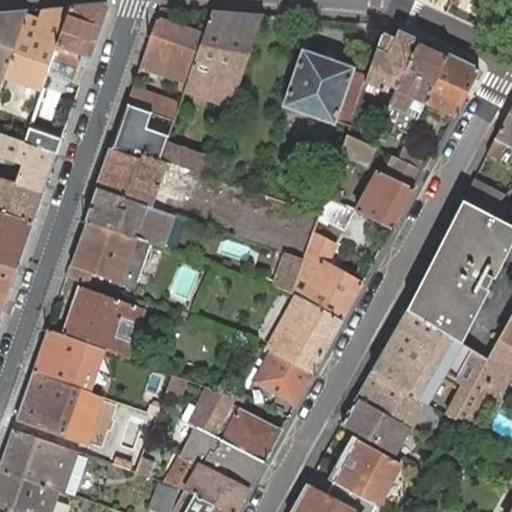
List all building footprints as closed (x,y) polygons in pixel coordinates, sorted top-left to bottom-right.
[(104,3),(70,6),(63,29),(56,46),(52,61),(77,69),(79,62),(87,66),(107,7),(104,3)] [(39,21),(24,17),(5,75),(42,88),(52,61),(56,46),(63,29),(70,6),(50,8),(46,24),(39,21)] [(50,8),(43,9),(39,21),(46,24),(50,8)] [(26,11),(0,13),(0,84),(1,86),(5,75),(24,17),(26,11)] [(212,11),(204,33),(188,81),(184,91),(192,93),(217,101),(213,113),(220,116),(224,104),(230,106),(263,15),(212,11)] [(140,65),(136,75),(145,77),(148,68),(180,79),(177,87),(184,91),(188,81),(204,33),(156,17),(140,65)] [(393,42),(380,36),(367,75),(366,79),(383,87),(385,80),(397,86),(418,40),(398,31),(393,42)] [(418,40),(397,86),(388,104),(406,113),(409,106),(421,111),(425,101),(447,54),(418,40)] [(366,79),(367,75),(353,70),(354,67),(302,48),(281,105),(334,124),(335,122),(349,126),(366,79)] [(478,68),(447,54),(425,101),(455,115),(479,71),(478,68)] [(152,112),(174,120),(176,114),(177,110),(180,102),(135,86),(129,104),(152,112)] [(129,104),(126,104),(111,148),(140,159),(142,153),(161,160),(166,144),(169,136),(146,128),(152,112),(129,104)] [(511,104),(495,136),(486,154),(496,159),(506,141),(511,144),(511,104)] [(176,114),(174,120),(169,136),(166,144),(161,160),(167,162),(177,165),(206,176),(212,160),(174,146),(175,141),(179,142),(189,114),(177,110),(176,114)] [(29,129),(25,140),(24,142),(56,154),(61,139),(29,129)] [(25,140),(0,131),(0,149),(23,159),(17,176),(15,182),(42,193),(45,185),(56,154),(24,142),(25,140)] [(369,145),(347,134),(339,154),(366,166),(375,148),(369,145)] [(398,159),(424,170),(431,156),(405,144),(398,159)] [(167,162),(161,160),(142,153),(140,159),(111,148),(97,188),(147,205),(158,209),(161,210),(167,193),(157,189),(167,162)] [(384,175),(414,188),(424,170),(398,159),(393,156),(384,175)] [(167,193),(177,165),(167,162),(157,189),(167,193)] [(392,228),(414,188),(384,175),(377,172),(356,211),(392,228)] [(15,182),(0,177),(0,211),(32,223),(42,193),(15,182)] [(473,179),(463,200),(470,204),(487,212),(504,195),(473,179)] [(161,210),(158,209),(147,205),(97,188),(86,220),(135,238),(143,240),(149,242),(161,246),(173,214),(161,210)] [(325,195),(319,213),(318,217),(344,230),(355,210),(325,195)] [(463,200),(407,310),(413,314),(470,204),(463,200)] [(470,204),(413,314),(459,342),(511,239),(511,225),(487,212),(470,204)] [(32,223),(0,211),(0,264),(16,270),(32,223)] [(66,276),(88,284),(91,273),(133,287),(136,281),(121,276),(132,243),(141,247),(143,240),(135,238),(86,220),(70,265),(66,276)] [(341,320),(361,284),(322,261),(330,247),(323,241),(324,238),(313,232),(303,259),(291,293),(294,294),(304,300),(341,320)] [(121,276),(136,281),(149,242),(143,240),(141,247),(132,243),(121,276)] [(286,253),(275,287),(281,289),(291,293),(303,259),(286,253)] [(0,312),(1,312),(16,270),(0,264),(0,312)] [(102,349),(128,358),(146,309),(79,285),(62,335),(102,349)] [(274,352),(304,300),(294,294),(265,347),(274,352)] [(312,373),(341,320),(304,300),(274,352),(312,373)] [(448,414),(453,418),(455,415),(473,425),(487,399),(494,387),(492,386),(511,349),(511,344),(499,337),(487,358),(459,342),(413,314),(407,310),(392,335),(446,366),(442,373),(461,383),(463,387),(448,414)] [(511,344),(511,312),(511,315),(499,337),(511,344)] [(48,329),(33,372),(87,391),(102,349),(62,335),(48,329)] [(392,335),(372,371),(425,402),(434,407),(437,402),(428,397),(442,373),(446,366),(392,335)] [(247,379),(265,347),(250,342),(227,382),(241,390),(243,386),(247,379)] [(294,405),(312,373),(274,352),(265,347),(247,379),(294,405)] [(494,387),(499,391),(511,366),(511,349),(492,386),(494,387)] [(357,397),(411,428),(425,402),(372,371),(357,397)] [(33,372),(17,418),(75,438),(78,429),(86,431),(96,403),(88,400),(91,393),(87,391),(33,372)] [(172,374),(165,392),(181,398),(188,380),(172,374)] [(234,511),(249,486),(262,461),(221,439),(215,436),(227,414),(233,402),(236,397),(222,392),(209,387),(191,423),(198,427),(183,454),(193,458),(177,487),(184,489),(192,493),(230,511),(234,511)] [(494,387),(487,399),(499,405),(505,394),(499,391),(494,387)] [(243,400),(246,394),(240,391),(237,397),(243,400)] [(396,454),(411,428),(357,397),(342,423),(396,454)] [(215,436),(221,439),(240,406),(233,402),(227,414),(215,436)] [(148,413),(156,416),(159,407),(151,405),(148,413)] [(262,461),(280,429),(240,406),(221,439),(262,461)] [(78,454),(78,452),(13,429),(0,466),(0,468),(59,490),(64,491),(76,495),(88,459),(78,454)] [(135,472),(141,456),(144,447),(120,438),(111,463),(135,472)] [(334,481),(327,494),(356,510),(363,498),(376,505),(400,462),(357,438),(333,481),(334,481)] [(441,464),(450,449),(440,444),(439,444),(432,458),(441,464)] [(135,472),(149,476),(155,461),(141,456),(135,472)] [(410,477),(419,481),(425,470),(416,465),(410,477)] [(51,511),(59,490),(0,468),(0,511),(2,511),(51,511)] [(170,511),(178,491),(160,484),(151,508),(163,511),(170,511)] [(361,511),(356,510),(327,494),(308,484),(291,511),(361,511)] [(181,511),(192,493),(184,489),(179,498),(171,511),(181,511)] [(230,511),(192,493),(181,511),(230,511)]
